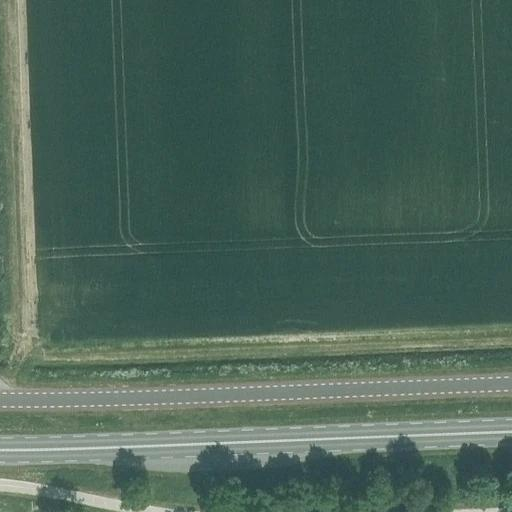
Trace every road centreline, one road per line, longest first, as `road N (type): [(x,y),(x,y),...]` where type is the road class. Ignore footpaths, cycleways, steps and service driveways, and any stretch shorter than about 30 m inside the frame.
road 1 (primary): [(511,432),(0,451)]
road 2 (unclassified): [(511,384),(0,400)]
